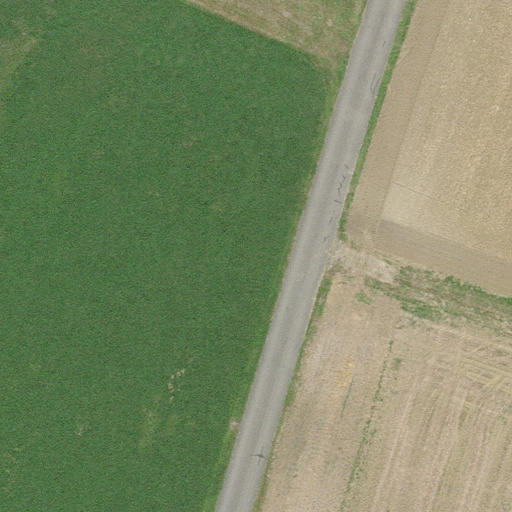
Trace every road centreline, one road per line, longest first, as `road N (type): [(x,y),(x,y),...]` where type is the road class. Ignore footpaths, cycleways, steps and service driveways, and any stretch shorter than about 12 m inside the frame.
road 1 (unclassified): [(211,511),(251,382),(400,0)]
road 2 (track): [(301,253),(511,330)]
